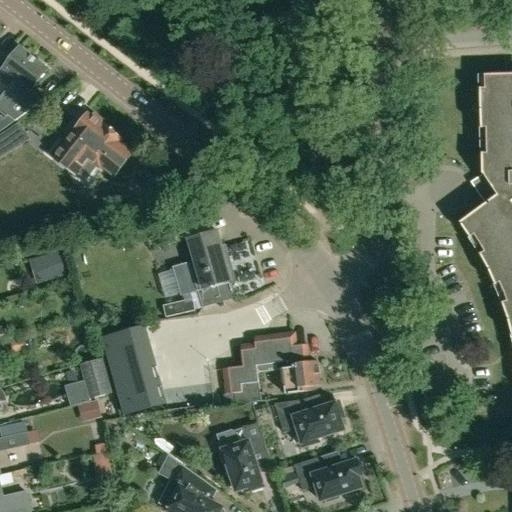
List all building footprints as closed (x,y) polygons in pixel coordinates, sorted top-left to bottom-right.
[(0,76),(13,87),(3,101),(17,112),(11,119),(7,116),(0,120),(0,133),(22,118),(33,102),(27,98),(49,70),(21,47),(4,69),(6,70),(0,76)] [(488,204),(462,223),(470,235),(476,231),(483,239),(488,249),(481,252),(490,269),(495,280),(502,278),(507,290),(510,299),(504,301),(510,319),(511,326),(511,74),(510,75),(490,75),(491,86),(483,87),(484,130),(491,130),(491,153),(484,154),(485,174),(486,174),(479,178),(480,191),(488,204)] [(103,164),(117,175),(134,153),(120,143),(122,141),(90,116),(57,158),(77,174),(89,159),(101,168),(103,164)] [(0,151),(7,147),(12,154),(35,138),(22,118),(0,133),(0,151)] [(157,236),(161,248),(185,241),(182,229),(157,236)] [(217,231),(190,239),(194,254),(222,246),(217,231)] [(190,262),(173,267),(181,296),(198,291),(203,308),(215,305),(237,299),(233,284),(236,283),(227,251),(225,245),(222,246),(194,254),(196,260),(190,262)] [(37,257),(44,283),(69,276),(62,250),(37,257)] [(104,338),(126,415),(166,404),(162,388),(163,388),(163,387),(162,387),(160,380),(161,379),(160,378),(159,378),(145,327),(104,338)] [(236,405),(253,403),(263,401),(260,373),(282,371),(281,362),(294,361),(294,365),(312,363),(310,345),(291,347),(291,344),(278,345),(277,334),(256,336),(257,344),(243,346),(246,367),(226,369),(229,394),(235,394),(236,405)] [(12,353),(27,350),(24,339),(10,342),(12,353)] [(6,343),(0,344),(0,361),(9,360),(6,343)] [(111,394),(102,360),(81,366),(90,399),(111,394)] [(320,362),(312,363),(294,365),(294,361),(281,362),(282,371),(284,370),(287,395),(313,392),(313,387),(323,386),(320,362)] [(65,386),(71,407),(90,401),(85,381),(65,386)] [(176,416),(216,414),(214,386),(175,388),(176,416)] [(275,405),(284,434),(298,429),(304,447),(319,442),(318,439),(345,430),(341,419),(344,418),(339,402),(307,413),(303,401),(275,405)] [(98,402),(78,407),(82,422),(102,417),(98,402)] [(113,426),(111,417),(93,421),(95,430),(113,426)] [(249,492),(264,487),(254,454),(267,450),(258,423),(233,432),(237,445),(220,451),(224,466),(228,465),(236,492),(248,488),(249,492)] [(4,438),(0,439),(0,452),(31,446),(28,433),(27,433),(4,438)] [(177,443),(169,455),(186,467),(194,454),(177,443)] [(317,487),(321,501),(326,500),(327,503),(340,499),(339,496),(363,488),(359,477),(363,476),(358,460),(326,471),(321,457),(295,466),(303,491),(317,487)] [(170,483),(159,504),(169,509),(167,511),(169,511),(224,511),(225,511),(222,510),(223,507),(212,502),(196,494),(203,480),(182,464),(169,482),(170,483)] [(281,477),(284,484),(299,479),(296,471),(281,477)] [(0,511),(31,511),(26,491),(3,496),(0,484),(0,511)]
